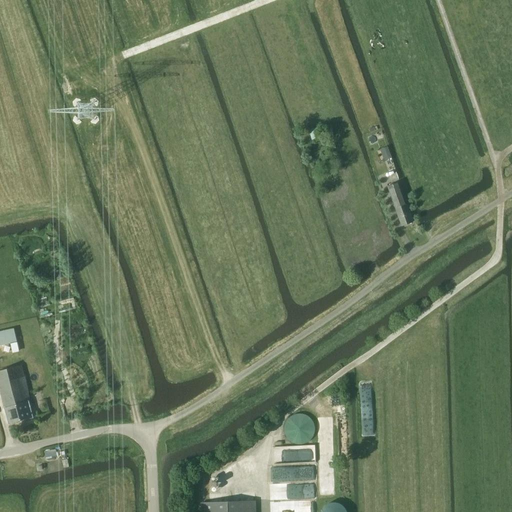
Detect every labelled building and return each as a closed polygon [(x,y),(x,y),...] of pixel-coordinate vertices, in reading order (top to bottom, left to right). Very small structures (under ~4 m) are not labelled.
[(321,137),(319,127),(309,130),(312,140),(321,137)] [(400,181),(387,186),(402,226),(413,222),(399,184),(401,184),(400,181)] [(14,329),(0,331),(0,344),(17,341),(14,329)] [(22,366),(0,371),(0,389),(1,395),(27,388),(22,366)] [(5,408),(28,402),(31,401),(27,388),(1,395),(5,408)] [(5,408),(9,423),(32,417),(28,402),(5,408)] [(303,414),(301,414),(299,414),(296,414),(294,415),(291,416),(289,418),(287,420),(286,422),(285,425),(284,427),(284,429),(284,432),(285,434),(286,437),(287,439),(289,441),(291,442),(294,444),(296,444),(299,445),(301,445),(303,444),(306,444),(308,442),(310,441),(312,439),(313,437),(314,434),(315,432),(315,429),(315,427),(314,425),(313,422),(312,420),(310,418),(308,416),(306,415),(303,414)] [(254,511),(254,500),(200,503),(200,511),(254,511)]
